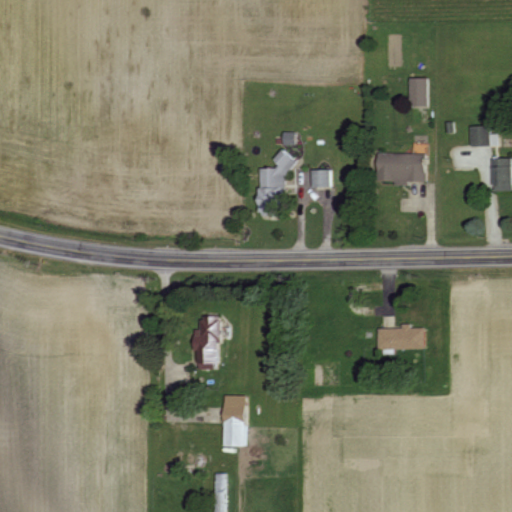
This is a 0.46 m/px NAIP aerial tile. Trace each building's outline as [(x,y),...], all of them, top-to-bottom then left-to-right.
[(416,78),(416,105),(434,105),(433,78),(416,78)] [(476,126),(477,146),(499,145),(499,125),(476,126)] [(279,160),(292,172),(302,161),(289,148),(279,160)] [(386,181),(432,183),(433,154),(387,152),(386,181)] [(511,189),(511,158),(499,159),(500,190),(511,189)] [(337,170),(318,170),(319,187),(337,187),(337,170)] [(284,215),(282,196),(265,198),(267,217),(284,215)] [(226,316),(207,316),(207,330),(203,330),(202,363),(226,363),(226,316)] [(431,348),(431,328),(418,328),(418,324),(408,324),(408,328),(384,328),(385,349),(431,348)] [(232,446),(254,446),(254,395),(232,395),(232,446)] [(232,473),(222,473),(223,501),(233,501),(232,473)]
